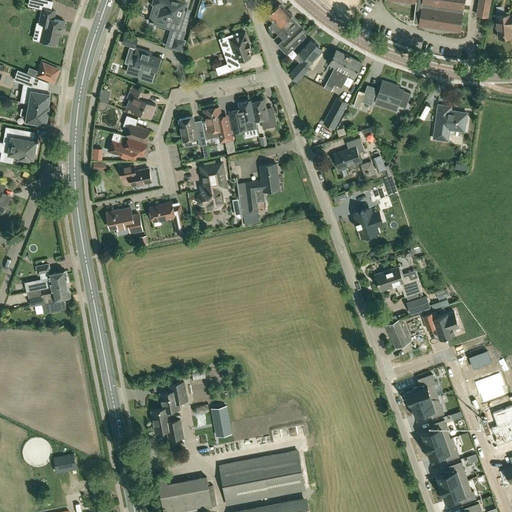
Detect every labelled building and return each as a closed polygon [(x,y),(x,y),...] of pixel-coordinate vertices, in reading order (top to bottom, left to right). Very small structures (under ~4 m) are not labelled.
[(189,16),(181,13),(184,3),(175,0),(155,0),(154,2),(156,4),(151,20),(150,20),(150,21),(153,22),(172,28),(167,46),(182,50),(184,41),(182,40),(185,30),(189,16)] [(336,5),(350,16),(361,1),(360,0),(328,0),(330,1),(328,3),(334,7),(336,5)] [(392,0),(416,3),(414,19),(419,20),(418,25),(460,32),(464,10),(465,0),(392,0)] [(479,0),(477,15),(487,17),(490,0),(479,0)] [(300,25),(286,10),(280,4),(269,14),(269,15),(267,17),(273,23),(270,26),(284,40),(282,43),(286,47),(283,50),(287,54),(307,36),(304,33),(306,31),(301,25),(300,25)] [(55,11),(42,8),(39,24),(43,25),(42,31),(44,31),(41,41),(56,44),(59,30),(63,31),(65,21),(54,19),(55,11)] [(509,14),(495,15),(496,29),(498,29),(499,38),(511,37),(510,26),(511,26),(511,14),(509,15),(509,14)] [(247,44),(249,43),(245,31),(238,34),(237,32),(227,36),(232,50),(227,51),(231,62),(239,60),(251,56),(247,44)] [(125,36),(122,43),(135,47),(137,40),(125,36)] [(289,75),(296,81),(307,68),(306,67),(317,56),(315,54),(321,48),(311,39),(300,52),(306,58),(302,63),(300,62),(289,75)] [(139,77),(151,81),(155,71),(156,72),(160,58),(149,55),(150,52),(137,48),(135,54),(138,55),(135,64),(130,63),(127,72),(140,76),(139,77)] [(324,87),(331,91),(349,56),(337,49),(329,64),(335,66),(324,87)] [(362,62),(349,56),(331,91),(332,91),(339,77),(345,81),(349,74),(354,77),(362,62)] [(254,58),(255,70),(265,68),(263,57),(254,58)] [(43,63),(38,75),(54,82),(59,69),(43,63)] [(228,63),(216,67),(218,74),(230,70),(228,63)] [(34,77),(17,70),(14,80),(33,86),(34,77)] [(320,83),(324,76),(318,73),(314,81),(320,83)] [(383,80),(377,97),(387,100),(385,106),(396,110),(398,104),(405,107),(410,93),(403,91),(403,89),(398,88),(399,85),(383,80)] [(368,86),(367,87),(362,101),(371,104),(376,89),(368,86)] [(151,95),(145,92),(132,87),(127,97),(131,99),(128,106),(124,105),(150,116),(155,104),(148,101),(151,95)] [(27,116),(27,120),(46,123),(49,106),(47,106),(49,93),(32,90),(31,94),(25,93),(24,99),(30,100),(28,110),(22,109),(21,114),(27,116)] [(330,111),(324,123),(334,128),(340,117),(347,103),(337,98),(330,111)] [(251,100),(255,120),(261,119),(263,128),(277,126),(274,110),(266,111),(264,99),(252,102),(251,100)] [(255,120),(251,100),(239,102),(240,108),(229,111),(234,133),(257,128),(255,120)] [(438,105),(433,138),(448,140),(449,129),(454,130),(453,137),(462,138),(463,131),(464,131),(467,113),(450,110),(451,106),(438,105)] [(225,142),(227,150),(227,153),(235,151),(228,119),(222,120),(219,106),(204,110),(206,120),(202,123),(205,138),(212,137),(211,131),(217,129),(220,143),(225,142)] [(127,136),(147,143),(145,142),(149,130),(136,125),(138,119),(127,115),(123,125),(129,128),(127,136)] [(207,144),(205,138),(202,123),(202,122),(196,124),(196,123),(194,121),(193,116),(179,119),(183,140),(184,145),(187,146),(191,145),(192,143),(191,139),(199,137),(200,145),(207,144)] [(36,143),(37,140),(24,138),(25,130),(6,127),(3,142),(10,144),(9,152),(2,151),(0,160),(12,162),(14,155),(20,156),(20,158),(29,159),(30,157),(33,158),(34,153),(36,153),(38,143),(36,143)] [(109,150),(115,153),(134,160),(137,153),(142,155),(147,143),(127,136),(120,133),(120,134),(122,135),(119,142),(112,140),(109,150)] [(169,137),(173,144),(177,142),(173,134),(169,137)] [(348,148),(333,153),(339,170),(362,162),(358,152),(365,150),(360,137),(346,142),(348,148)] [(182,150),(174,151),(176,160),(184,158),(182,150)] [(372,157),(377,171),(379,171),(380,174),(390,170),(388,164),(385,165),(381,153),(372,157)] [(206,207),(212,211),(221,209),(225,203),(222,191),(229,189),(223,161),(199,165),(202,184),(198,184),(200,193),(199,193),(196,197),(197,204),(202,207),(206,206),(206,207)] [(254,181),(245,182),(249,212),(258,211),(257,201),(265,200),(263,191),(280,189),(278,175),(276,175),(274,164),(276,164),(276,163),(260,165),(262,182),(254,183),(254,181)] [(134,164),(121,167),(123,178),(130,177),(132,186),(152,181),(149,168),(135,171),(134,164)] [(355,180),(343,184),(345,188),(353,185),(353,186),(361,184),(359,180),(355,182),(355,180)] [(0,182),(0,208),(3,210),(10,196),(0,190),(0,185),(1,183),(0,182)] [(382,187),(369,191),(373,202),(388,197),(386,197),(382,187)] [(172,206),(172,203),(171,202),(164,203),(164,204),(150,207),(153,221),(174,217),(178,234),(186,232),(180,204),(172,206)] [(110,228),(117,226),(117,229),(129,227),(131,232),(142,230),(139,214),(132,215),(131,207),(107,212),(110,228)] [(370,209),(355,214),(357,222),(359,228),(362,236),(368,234),(371,233),(377,231),(376,227),(375,224),(377,223),(381,222),(378,213),(374,214),(372,215),(371,212),(370,209)] [(150,235),(143,237),(145,243),(152,241),(150,235)] [(50,278),(51,286),(68,283),(65,270),(50,273),(48,264),(36,266),(38,273),(40,273),(42,279),(50,278)] [(398,266),(375,274),(381,290),(396,285),(399,292),(405,289),(408,296),(422,291),(418,276),(410,279),(409,274),(402,277),(398,266)] [(70,296),(68,283),(51,286),(53,293),(30,298),(31,305),(43,303),(43,305),(50,304),(51,311),(65,308),(63,297),(70,296)] [(426,295),(416,299),(407,302),(409,308),(411,314),(430,307),(426,295)] [(460,326),(458,320),(454,311),(448,313),(447,313),(438,317),(435,311),(423,316),(428,329),(435,327),(440,339),(455,334),(453,329),(460,326)] [(409,331),(399,335),(407,357),(426,350),(422,339),(420,334),(426,332),(425,332),(422,321),(415,323),(417,328),(409,331)] [(484,353),(485,367),(489,367),(490,380),(510,378),(509,362),(502,363),(501,357),(491,357),(491,353),(484,353)] [(210,381),(210,372),(196,373),(197,382),(210,381)] [(410,404),(438,394),(434,383),(436,382),(432,373),(418,378),(420,385),(413,387),(414,389),(406,392),(410,404)] [(179,402),(188,400),(184,382),(175,383),(169,384),(171,391),(161,393),(163,408),(152,411),(164,409),(164,411),(168,411),(180,409),(179,402)] [(438,394),(410,404),(413,411),(414,415),(415,416),(423,413),(423,415),(430,413),(432,417),(444,413),(438,394)] [(498,445),(511,440),(511,404),(491,412),(491,413),(492,412),(497,424),(491,426),(493,433),(494,433),(496,438),(495,438),(498,445)] [(215,427),(230,425),(226,406),(212,409),(215,427)] [(152,411),(156,432),(167,430),(169,439),(184,437),(182,431),(181,419),(170,421),(168,411),(164,411),(164,409),(152,411)] [(429,432),(421,435),(425,446),(450,438),(450,437),(444,419),(434,422),(435,427),(428,429),(429,432)] [(450,438),(425,446),(430,458),(438,455),(439,458),(445,455),(447,460),(459,455),(453,436),(450,437),(450,438)] [(227,503),(305,489),(298,450),(219,465),(227,503)] [(57,472),(76,468),(74,453),(54,457),(57,472)] [(441,489),(468,479),(461,461),(449,465),(450,470),(444,472),(444,474),(436,477),(441,489)] [(198,511),(198,509),(212,507),(212,506),(217,506),(213,485),(209,486),(207,477),(167,484),(166,476),(158,478),(164,511),(198,511)] [(472,490),(468,479),(441,489),(445,501),(453,498),(454,500),(460,498),(462,503),(476,497),(474,490),(472,490)] [(56,486),(58,495),(69,492),(67,483),(56,486)] [(309,511),(308,502),(258,511),(309,511)] [(475,511),(481,510),(479,502),(463,507),(465,511),(475,511)]
